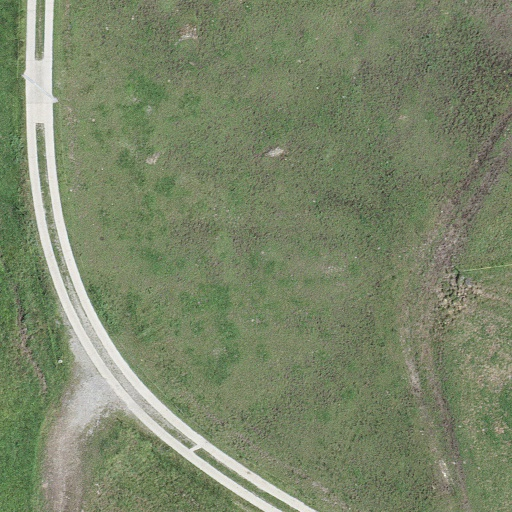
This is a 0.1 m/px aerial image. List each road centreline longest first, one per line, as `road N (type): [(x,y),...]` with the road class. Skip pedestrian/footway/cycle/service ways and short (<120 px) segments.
road 1 (track): [(297,511),(188,441),(138,395),(97,347),(69,294),(48,227),(40,0)]
road 2 (track): [(511,88),(416,240),(396,299),(410,376),(460,511)]
